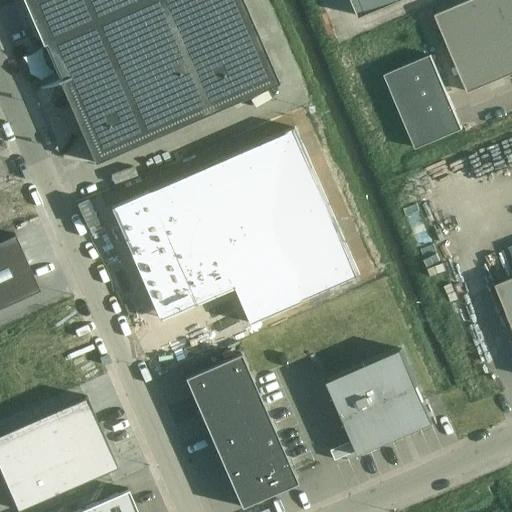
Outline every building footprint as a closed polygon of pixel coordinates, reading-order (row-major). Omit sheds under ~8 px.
[(22,0),(42,44),(45,42),(60,78),(57,79),(93,163),(278,82),(242,0),(22,0)] [(397,0),(352,0),(359,16),(397,0)] [(511,72),(511,62),(485,0),(466,0),(435,14),(468,91),(511,72)] [(511,0),(485,0),(511,62),(511,0)] [(431,54),(384,74),(416,148),(462,128),(431,54)] [(147,190),(109,206),(158,318),(232,286),(248,322),(359,274),(295,127),(147,191),(147,190)] [(0,306),(39,289),(14,233),(0,239),(0,306)] [(511,276),(496,283),(511,323),(511,276)] [(53,319),(0,342),(0,405),(75,372),(53,319)] [(357,449),(359,454),(433,421),(431,417),(401,348),(327,380),(353,439),(357,449)] [(240,506),(296,482),(240,352),(184,377),(240,506)] [(86,395),(0,432),(0,471),(16,509),(116,466),(86,395)] [(470,396),(461,400),(470,421),(479,417),(470,396)] [(137,511),(127,488),(72,511),(137,511)]
